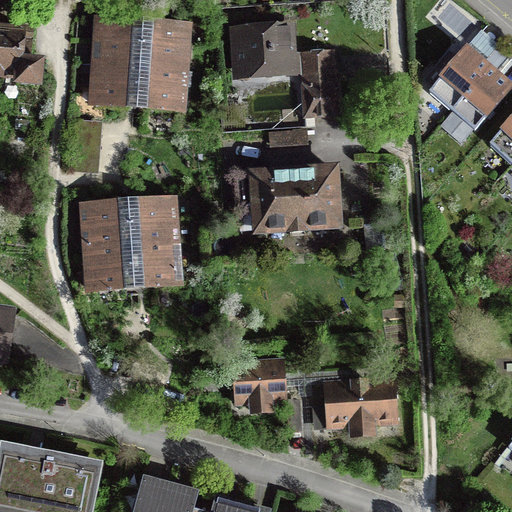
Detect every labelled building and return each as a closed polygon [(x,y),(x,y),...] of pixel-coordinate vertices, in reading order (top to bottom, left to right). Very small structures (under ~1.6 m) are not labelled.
[(96,108),(127,110),(128,100),(145,102),(144,111),(175,113),(175,116),(176,116),(183,26),(182,26),(181,28),(150,26),(150,35),(133,34),(133,24),(102,22),(102,20),(101,20),(95,110),(96,110),(96,108)] [(259,77),(292,75),(289,30),(233,33),(236,71),(258,70),(259,77)] [(30,34),(0,31),(0,77),(16,79),(16,85),(38,87),(40,64),(28,63),(30,34)] [(428,94),(451,114),(473,133),(510,91),(498,81),(493,76),(507,60),(501,55),(496,50),(481,67),(477,63),(465,52),(454,64),(447,57),(438,68),(445,75),(428,94)] [(333,86),(333,84),(331,54),(301,56),(302,69),(303,88),(302,88),(303,110),(312,109),(313,119),(336,117),(334,85),(333,86)] [(511,120),(489,146),(511,167),(511,168),(511,120)] [(69,175),(95,177),(99,125),(73,123),(69,175)] [(306,145),(305,135),(269,137),(270,147),(306,145)] [(256,233),(336,228),(333,173),(236,180),(238,215),(255,214),(256,233)] [(167,202),(136,204),(136,214),(119,215),(118,206),(87,208),(87,206),(86,206),(92,295),(93,295),(93,293),(124,291),(124,281),(141,280),(141,290),(172,288),(172,290),(174,290),(168,200),(166,200),(167,202)] [(384,252),(382,226),(362,227),(364,253),(384,252)] [(0,362),(6,363),(13,317),(0,315),(0,362)] [(271,404),(284,403),(282,363),(232,366),(235,407),(249,406),(249,408),(258,409),(268,407),(271,406),(271,404)] [(396,426),(393,381),(324,386),(326,431),(349,429),(349,431),(353,432),(358,433),(371,431),(373,430),(373,427),(396,426)] [(32,464),(3,458),(0,475),(0,509),(15,511),(87,511),(95,476),(32,464)] [(177,491),(169,489),(162,487),(142,482),(134,511),(255,511),(249,510),(241,508),(233,506),(215,501),(211,511),(196,511),(191,511),(195,496),(177,491)]
